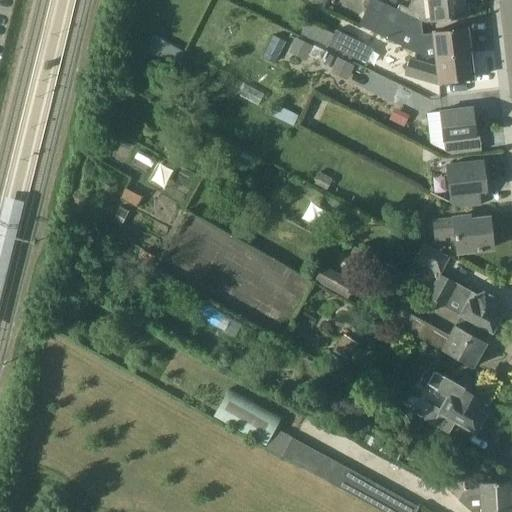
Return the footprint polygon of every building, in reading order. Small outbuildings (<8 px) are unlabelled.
[(321,6),(326,9),(330,0),(305,0),(321,7),(321,6)] [(423,35),(422,22),(397,10),(374,0),(369,0),(358,26),(397,44),(427,59),(436,58),(471,54),(468,28),(433,32),(434,34),(423,35)] [(410,0),(411,3),(408,9),(399,5),(397,10),(422,22),(424,23),(467,18),(467,15),(469,15),(468,4),(466,4),(465,0),(410,0)] [(366,66),(375,49),(337,30),(328,47),(366,66)] [(295,38),(292,44),(309,52),(311,49),(312,46),(295,38)] [(163,42),(156,55),(172,64),(180,51),(163,42)] [(438,69),(411,60),(406,75),(436,85),(474,80),(471,54),(436,58),(438,69)] [(347,81),(354,66),(337,58),(330,73),(347,81)] [(410,115),(394,108),(388,121),(404,128),(410,115)] [(480,136),(476,136),(473,108),(441,112),(446,152),(452,155),(482,151),(480,136)] [(95,143),(90,153),(99,157),(104,147),(95,143)] [(483,161),(448,165),(452,204),(461,208),(481,205),(479,192),(487,191),(483,161)] [(333,179),(321,172),(314,185),(326,192),(333,179)] [(137,207),(142,197),(126,189),(122,199),(137,207)] [(0,306),(27,198),(6,192),(0,214),(0,306)] [(129,211),(120,206),(111,222),(120,228),(129,211)] [(446,239),(445,236),(456,235),(458,252),(478,250),(479,252),(481,251),(483,251),(482,249),(493,248),(490,219),(471,221),(471,217),(454,219),(435,222),(437,240),(446,239)] [(440,273),(449,257),(424,244),(415,260),(440,273)] [(366,253),(354,247),(350,255),(362,261),(366,253)] [(156,257),(143,250),(138,258),(151,265),(156,257)] [(361,265),(346,256),(341,266),(355,274),(361,265)] [(356,284),(323,265),(314,281),(347,299),(356,284)] [(473,291),(440,275),(427,298),(493,333),(494,331),(495,332),(499,330),(502,324),(502,320),(500,319),(501,317),(496,314),(500,307),(499,300),(484,292),(478,295),(473,291)] [(204,302),(195,319),(234,338),(242,322),(204,302)] [(450,336),(412,314),(404,329),(474,368),(487,343),(456,325),(450,336)] [(344,334),(332,350),(347,360),(358,344),(344,334)] [(226,353),(221,346),(214,345),(210,352),(213,359),(221,359),(226,353)] [(285,360),(321,380),(326,371),(307,360),(309,356),(292,347),(285,360)] [(475,383),(466,379),(459,386),(435,372),(428,384),(450,397),(442,411),(417,398),(413,396),(411,397),(408,398),(406,400),(405,404),(405,407),(408,410),(426,421),(449,434),(456,420),(476,431),(485,415),(482,413),(489,402),(472,393),(475,383)] [(229,388),(213,416),(265,446),(281,418),(229,388)] [(292,438),(281,457),(381,511),(415,511),(418,507),(292,438)] [(403,449),(390,442),(384,454),(397,461),(403,449)] [(496,481),(465,483),(465,495),(459,500),(472,511),(498,511),(511,511),(511,482),(496,483),(496,481)]
